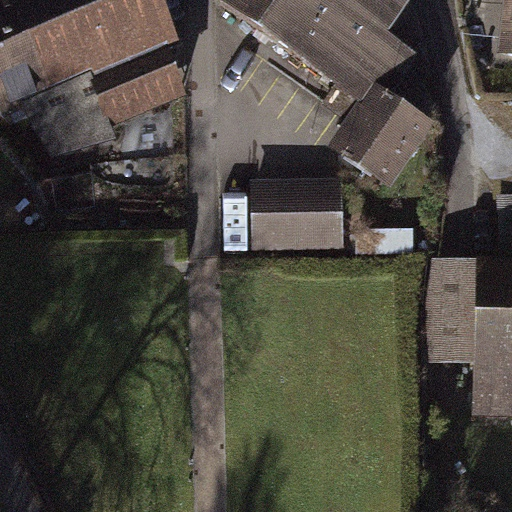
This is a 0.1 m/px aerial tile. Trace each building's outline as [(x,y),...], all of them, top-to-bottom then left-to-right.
[(0,0),(0,100),(9,123),(36,112),(55,161),(115,138),(110,126),(58,0),(0,0)] [(104,0),(58,0),(110,126),(149,111),(104,0)] [(104,0),(149,111),(188,96),(168,46),(176,43),(158,0),(104,0)] [(227,0),(223,7),(341,87),(327,109),(354,127),(339,149),(392,185),(433,126),(391,98),(418,59),(387,38),(408,8),(396,0),(227,0)] [(511,51),(509,51),(511,20),(511,0),(459,0),(462,20),(493,23),(488,67),(511,69),(511,51)] [(342,184),(256,187),(259,252),(345,249),(342,184)] [(486,363),(489,269),(438,267),(433,321),(437,361),(486,363)] [(511,269),(489,269),(486,363),(485,411),(511,411),(511,269)]
